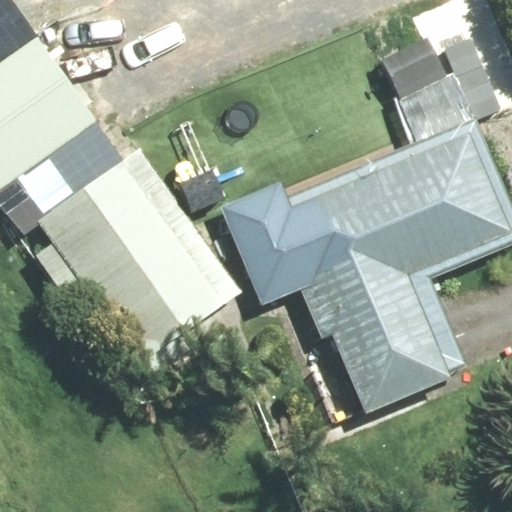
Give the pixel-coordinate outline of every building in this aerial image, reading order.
[(299,0),(227,0),(225,1),(254,79),(320,55),(299,0)] [(0,51),(0,178),(94,113),(34,28),(0,51)] [(422,42),(376,66),(395,103),(441,80),(422,42)] [(277,214),(272,217),(298,280),(289,284),(314,345),(323,341),(356,419),(441,384),(439,377),(457,370),(420,281),(511,242),(511,233),(466,124),(274,205),(277,214)] [(134,153),(30,226),(129,368),(234,295),(134,153)]
